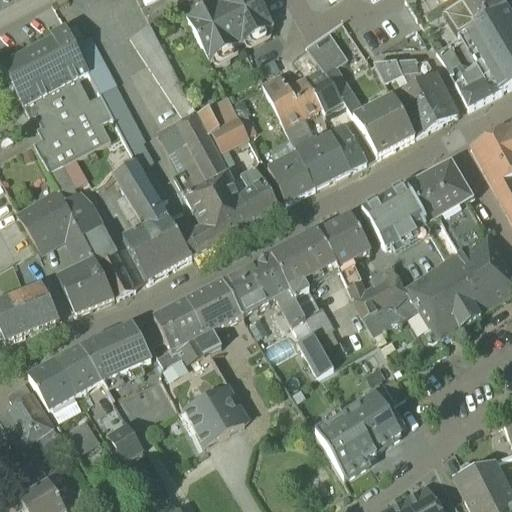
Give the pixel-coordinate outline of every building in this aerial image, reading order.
[(233,0),(218,8),(240,50),(274,33),(256,0),(233,0)] [(339,0),(332,4),(329,0),(324,0),(331,10),(346,0),(339,0)] [(415,0),(404,7),(417,27),(423,23),(425,25),(456,6),(452,0),(415,0)] [(452,0),(456,6),(462,16),(452,22),(461,38),(460,38),(463,42),(465,41),(475,35),(473,33),(505,16),(494,0),(452,0)] [(445,26),(452,22),(462,16),(456,6),(425,25),(429,31),(428,31),(429,33),(444,25),(445,26)] [(186,24),(208,67),(240,50),(218,8),(186,24)] [(511,93),(511,28),(505,16),(473,33),(475,35),(465,41),(484,73),(500,100),(511,93)] [(452,22),(445,26),(457,46),(463,42),(460,38),(461,38),(452,22)] [(140,36),(195,120),(196,119),(149,30),(140,36)] [(23,114),(24,114),(78,85),(89,80),(79,62),(74,52),(67,37),(66,38),(65,36),(52,42),(53,44),(1,72),(23,114)] [(183,125),(184,126),(195,120),(140,36),(129,44),(183,125)] [(322,76),(325,81),(336,74),(336,75),(347,67),(329,40),(307,56),(322,76)] [(74,52),(79,62),(96,53),(91,43),(74,52)] [(106,73),(96,53),(79,62),(89,80),(90,82),(106,73)] [(273,65),(256,74),(262,86),(279,77),(273,65)] [(415,67),(396,68),(402,81),(417,78),(415,67)] [(384,89),(402,81),(396,68),(386,69),(374,71),(384,89)] [(122,142),(129,156),(142,149),(145,147),(116,92),(106,73),(90,82),(100,101),(122,142)] [(455,90),(468,116),(500,100),(484,73),(455,90)] [(336,74),(325,81),(342,108),(353,125),(364,119),(336,75),(336,74)] [(322,76),(305,85),(322,114),(325,118),(342,108),(325,81),(322,76)] [(402,81),(409,93),(411,92),(424,85),(421,78),(417,78),(402,81)] [(428,105),(442,130),(458,122),(436,80),(424,85),(411,92),(419,109),(428,105)] [(284,136),(305,124),(288,93),(286,94),(280,83),(262,93),(284,136)] [(90,108),(78,85),(24,114),(30,125),(35,122),(41,134),(45,141),(50,139),(53,144),(52,144),(52,145),(49,148),(47,152),(46,158),(48,162),(41,165),(40,166),(48,180),(62,173),(76,166),(111,147),(102,130),(111,125),(99,103),(90,108)] [(305,85),(288,93),(305,124),(322,114),(305,85)] [(393,101),(415,144),(442,130),(428,105),(419,109),(411,92),(409,93),(393,101)] [(218,121),(232,113),(227,103),(208,113),(219,134),(223,132),(218,121)] [(393,104),(384,108),(377,112),(364,119),(353,125),(377,164),(414,144),(393,104)] [(374,108),(377,112),(384,108),(382,104),(374,108)] [(207,140),(211,138),(219,134),(208,113),(196,119),(207,140)] [(218,121),(223,132),(238,125),(232,113),(218,121)] [(173,182),(184,202),(228,178),(218,161),(207,140),(196,119),(195,120),(184,126),(183,125),(158,138),(170,159),(174,157),(181,169),(182,168),(185,175),(173,182)] [(248,122),(239,127),(248,144),(257,139),(248,122)] [(284,136),(294,155),(314,145),(316,144),(305,124),(284,136)] [(239,127),(238,125),(223,132),(219,134),(211,138),(221,160),(227,157),(249,146),(248,144),(239,127)] [(511,131),(511,130),(470,153),(493,194),(508,186),(511,184),(511,131)] [(33,150),(41,165),(48,162),(46,158),(47,152),(49,148),(52,145),(52,144),(53,144),(50,139),(45,141),(41,134),(36,136),(42,146),(33,150)] [(330,141),(350,177),(367,169),(349,139),(342,135),(330,141)] [(314,145),(335,185),(350,177),(330,141),(315,147),(314,145)] [(315,195),(335,185),(314,145),(294,155),(296,159),(315,195)] [(153,168),(142,149),(129,156),(135,167),(140,175),(149,170),(153,168)] [(241,183),(227,157),(221,160),(218,161),(228,178),(240,202),(248,197),(240,183),(241,183)] [(267,174),(286,210),(315,195),(296,159),(267,174)] [(76,166),(62,173),(72,192),(75,195),(88,188),(76,166)] [(119,192),(125,201),(144,234),(168,222),(159,208),(140,175),(135,167),(120,176),(120,177),(120,192),(119,192)] [(451,167),(417,185),(420,190),(446,176),(450,177),(468,209),(474,205),(451,167)] [(169,203),(149,170),(140,175),(159,208),(169,203)] [(58,197),(59,199),(72,192),(62,173),(48,180),(58,197)] [(240,202),(254,228),(277,214),(264,188),(255,175),(241,183),(240,183),(248,197),(240,202)] [(428,232),(468,209),(450,177),(446,176),(420,190),(417,185),(405,191),(422,222),(426,229),(428,232)] [(184,202),(192,218),(211,253),(254,228),(240,202),(228,178),(184,202)] [(493,194),(511,229),(511,193),(508,186),(493,194)] [(422,222),(405,191),(361,216),(385,258),(426,234),(424,230),(426,229),(422,222)] [(75,195),(72,192),(59,199),(64,209),(78,201),(75,195)] [(58,197),(42,207),(63,241),(65,239),(82,274),(95,268),(96,270),(100,268),(116,260),(101,233),(83,243),(79,235),(64,209),(59,199),(58,197)] [(79,201),(78,201),(64,209),(79,235),(97,225),(90,212),(79,201)] [(139,237),(144,234),(125,201),(119,204),(139,237)] [(39,255),(63,241),(42,207),(19,221),(39,255)] [(483,234),(468,209),(428,232),(426,229),(424,230),(426,234),(429,239),(445,267),(489,242),(484,234),(483,234)] [(192,218),(170,229),(191,264),(211,253),(192,218)] [(148,289),(191,264),(170,229),(167,224),(169,224),(168,222),(144,234),(139,237),(123,245),(148,289)] [(336,271),(338,276),(351,269),(371,259),(351,222),(318,239),(336,271)] [(101,233),(97,225),(79,235),(83,243),(101,233)] [(318,239),(307,245),(325,277),(336,271),(318,239)] [(510,279),(489,242),(445,267),(405,295),(409,302),(417,316),(430,337),(425,340),(424,345),(427,350),(432,351),(437,347),(437,348),(511,302),(511,285),(509,280),(510,279)] [(271,264),(294,307),(309,298),(307,295),(305,291),(302,293),(300,289),(325,277),(307,245),(306,245),(271,264)] [(134,296),(116,260),(100,268),(117,304),(134,296)] [(271,264),(270,264),(256,272),(237,281),(256,316),(275,306),(280,308),(279,311),(292,334),(305,327),(303,323),(294,307),(271,264)] [(76,321),(114,306),(96,270),(95,268),(82,274),(59,285),(76,321)] [(361,324),(362,326),(408,302),(390,274),(369,285),(374,293),(365,297),(351,269),(338,276),(339,278),(351,304),(358,317),(362,323),(361,324)] [(305,291),(307,295),(339,278),(338,276),(336,271),(325,277),(300,289),(302,293),(305,291)] [(243,324),(256,316),(237,281),(223,289),(243,324)] [(223,289),(185,309),(196,327),(186,332),(194,348),(212,339),(243,324),(223,289)] [(0,338),(5,349),(59,327),(42,291),(1,307),(0,307),(0,338)] [(318,315),(309,298),(294,307),(303,323),(313,318),(318,315)] [(409,302),(408,302),(362,326),(371,343),(372,342),(372,343),(382,338),(382,337),(391,332),(393,334),(396,335),(399,333),(400,330),(399,327),(417,316),(409,302)] [(177,357),(194,348),(186,332),(196,327),(185,309),(153,325),(171,359),(177,357)] [(313,341),(315,345),(333,335),(323,317),(315,321),(313,318),(303,323),(305,327),(308,332),(309,332),(313,341)] [(141,332),(158,365),(171,359),(153,325),(141,332)] [(308,332),(305,327),(292,334),(296,340),(308,332)] [(133,331),(80,355),(101,389),(151,367),(133,331)] [(274,367),(297,353),(288,338),(264,353),(274,367)] [(203,363),(209,360),(221,354),(212,339),(194,348),(177,357),(179,361),(178,361),(185,373),(202,363),(203,363)] [(297,349),(318,386),(334,377),(315,345),(313,341),(297,349)] [(80,354),(65,362),(87,397),(101,389),(80,355),(80,354)] [(224,359),(221,354),(209,360),(212,365),(224,359)] [(177,357),(171,359),(158,365),(164,378),(178,370),(174,363),(178,361),(179,361),(177,357)] [(174,411),(178,419),(228,394),(212,365),(209,360),(203,363),(202,363),(185,373),(178,361),(174,363),(178,370),(164,378),(162,379),(160,386),(174,411)] [(73,405),(87,397),(65,362),(52,369),(73,405)] [(51,417),(73,405),(52,369),(28,383),(49,419),(51,417)] [(383,392),(395,412),(405,406),(393,385),(383,392)] [(395,412),(383,392),(381,388),(370,394),(376,403),(385,418),(395,412)] [(10,405),(15,413),(32,401),(31,401),(24,390),(11,399),(10,400),(9,402),(10,405)] [(185,418),(203,453),(244,430),(229,404),(233,402),(232,401),(228,394),(178,419),(179,421),(185,418)] [(54,435),(32,401),(15,413),(36,447),(54,435)] [(315,440),(344,488),(369,472),(367,469),(376,463),(374,460),(401,444),(385,418),(376,403),(342,423),(343,425),(327,434),(326,433),(315,440)] [(73,405),(51,417),(58,430),(81,418),(73,405)] [(0,423),(0,433),(16,460),(36,447),(15,413),(0,423)] [(63,442),(77,464),(99,449),(86,427),(63,442)] [(511,428),(503,432),(509,446),(511,444),(511,428)] [(136,446),(127,431),(109,442),(126,468),(143,458),(136,446)] [(453,485),(466,511),(493,511),(487,497),(505,490),(495,468),(453,485)] [(49,488),(54,497),(66,491),(61,481),(49,488)] [(19,504),(24,511),(62,511),(54,497),(49,488),(49,487),(19,504)] [(511,511),(511,503),(505,490),(487,497),(493,511),(511,511)] [(436,511),(427,496),(404,508),(406,511),(436,511)]
